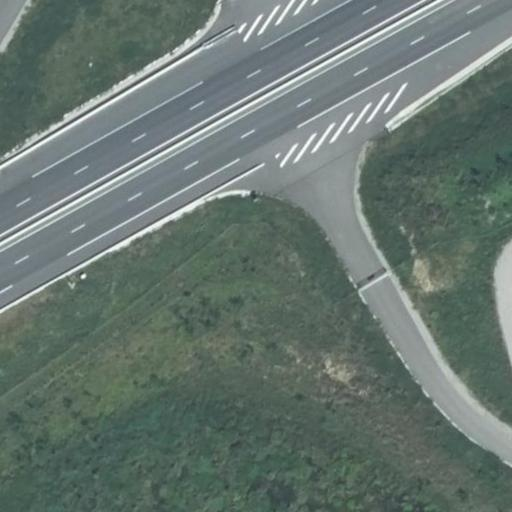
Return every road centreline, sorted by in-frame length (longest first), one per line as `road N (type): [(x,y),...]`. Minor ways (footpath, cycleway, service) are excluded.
road 1 (motorway): [(0,273),(493,0)]
road 2 (motorway): [(385,0),(0,216)]
